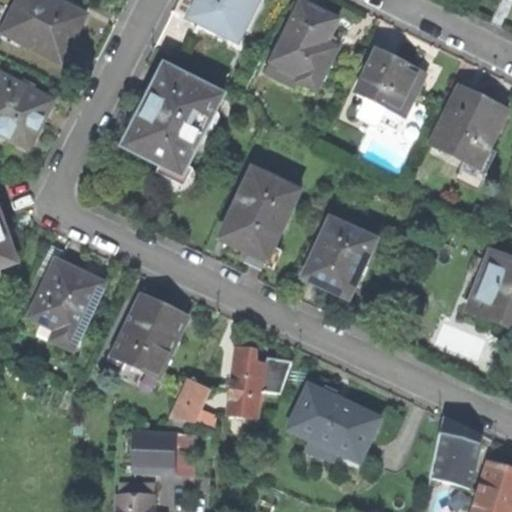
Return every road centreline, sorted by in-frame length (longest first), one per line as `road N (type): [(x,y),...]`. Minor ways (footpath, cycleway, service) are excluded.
road 1 (residential): [(150,0),(59,182),(72,218),(511,424)]
road 2 (residential): [(389,0),(511,60)]
